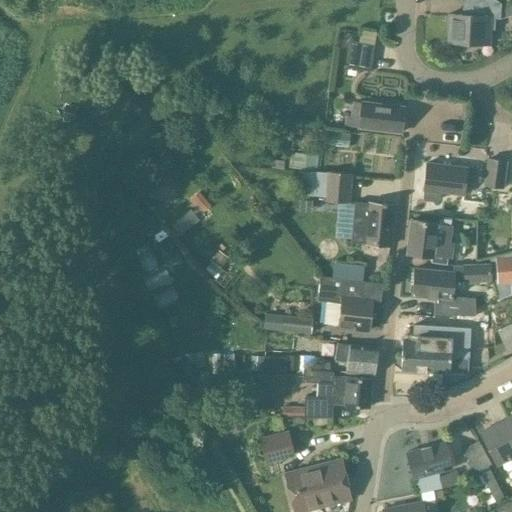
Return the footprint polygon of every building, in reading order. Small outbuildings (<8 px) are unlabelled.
[(481,16),(449,14),(447,43),(480,45),(481,29),(494,30),(494,20),(498,20),(511,15),(511,6),(506,1),(499,4),(482,3),(481,16)] [(376,45),(352,41),(347,68),(371,72),(376,45)] [(401,133),(404,107),(360,102),(359,117),(346,115),(344,126),(357,128),(401,133)] [(73,121),(76,111),(65,107),(62,118),(73,121)] [(296,134),(308,136),(309,129),(297,127),(296,134)] [(349,132),(325,129),(323,143),(347,146),(349,132)] [(507,160),(487,157),(484,186),(503,189),(507,160)] [(481,169),(427,162),(424,189),(424,190),(423,197),(425,200),(436,201),(439,199),(440,192),(463,194),(465,180),(480,182),(481,169)] [(147,198),(173,202),(178,175),(152,170),(147,198)] [(352,173),(298,170),(296,194),(324,197),(324,201),(350,203),(352,173)] [(198,192),(191,198),(202,212),(210,205),(198,192)] [(369,204),(354,203),(351,241),(390,245),(393,206),(370,204),(369,204)] [(180,235),(199,218),(191,208),(171,224),(180,235)] [(438,224),(412,221),(407,254),(432,257),(431,263),(447,265),(448,258),(451,258),(453,244),(449,244),(451,227),(438,225),(438,224)] [(159,265),(149,243),(133,251),(143,273),(159,265)] [(511,251),(489,258),(493,278),(497,300),(511,294),(511,282),(511,281),(511,251)] [(203,270),(215,279),(221,270),(210,262),(203,270)] [(414,269),(412,296),(435,298),(434,316),(449,316),(454,315),(476,316),(475,297),(451,296),(452,281),(464,281),(463,283),(491,282),(490,263),(463,264),(463,265),(453,265),(453,272),(414,269)] [(171,284),(164,267),(142,276),(149,293),(171,284)] [(364,280),(321,275),(318,299),(341,301),(338,326),(370,330),(374,299),(362,298),(364,280)] [(157,311),(179,302),(173,286),(150,296),(157,311)] [(313,318),(283,315),(282,330),(311,334),(313,318)] [(511,349),(511,322),(496,330),(507,352),(511,349)] [(402,340),(402,356),(468,359),(469,328),(415,326),(414,341),(402,340)] [(374,375),(378,347),(337,342),(335,361),(347,362),(346,372),(374,375)] [(263,371),(264,356),(252,355),(250,370),(263,371)] [(286,374),(287,371),(288,358),(264,356),(263,371),(263,372),(286,374)] [(468,359),(402,356),(401,371),(451,373),(467,373),(468,359)] [(288,358),(287,371),(298,372),(299,358),(288,357),(288,358)] [(325,360),(326,357),(315,357),(314,367),(330,368),(330,361),(325,360)] [(201,371),(201,381),(210,381),(209,371),(201,371)] [(370,379),(332,376),(331,384),(318,383),(317,397),(305,396),(303,417),(332,417),(333,404),(368,406),(370,379)] [(303,405),(281,405),(281,416),(303,416),(303,405)] [(496,466),(511,457),(511,426),(508,418),(479,433),(496,466)] [(295,456),(288,430),(259,437),(266,464),(295,456)] [(463,448),(475,471),(475,472),(488,465),(492,463),(479,440),(463,448)] [(452,469),(445,442),(406,453),(416,493),(442,487),(438,472),(452,469)] [(284,473),(293,511),(295,511),(349,498),(340,460),(284,473)] [(488,465),(475,472),(475,471),(471,473),(487,505),(504,496),(488,465)] [(443,498),(442,489),(421,493),(422,501),(383,509),(383,511),(436,511),(434,499),(443,498)]
